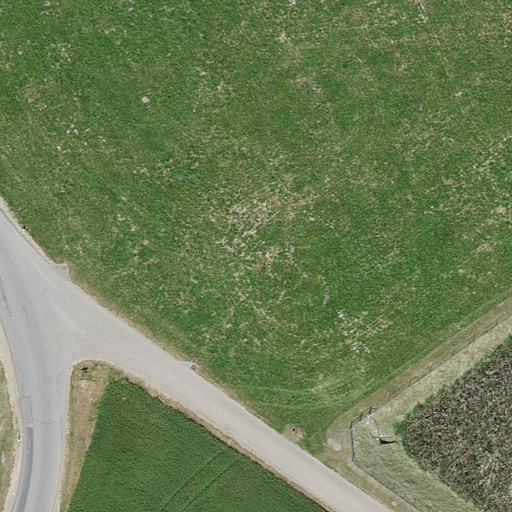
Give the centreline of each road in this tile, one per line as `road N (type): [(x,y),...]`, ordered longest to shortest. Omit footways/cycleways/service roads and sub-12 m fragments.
road 1 (unclassified): [(367,511),(120,343)]
road 2 (tertiary): [(37,326),(46,435),(37,511)]
